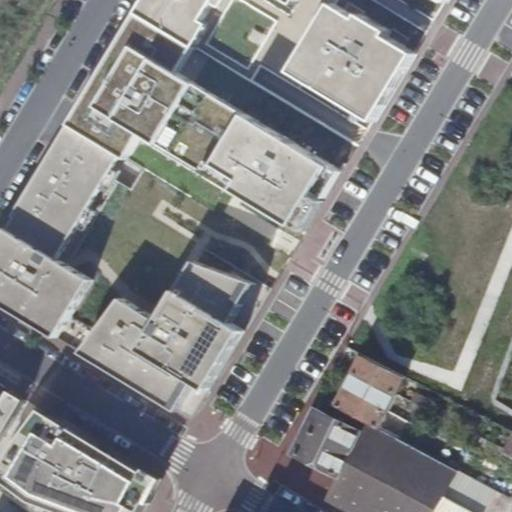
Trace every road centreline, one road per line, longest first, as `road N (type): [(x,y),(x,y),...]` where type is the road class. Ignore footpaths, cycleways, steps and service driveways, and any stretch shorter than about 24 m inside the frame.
road 1 (residential): [(500,0),(211,474)]
road 2 (residential): [(0,348),(211,474)]
road 3 (unknown): [(408,151),(210,40)]
road 4 (residential): [(0,175),(105,0)]
